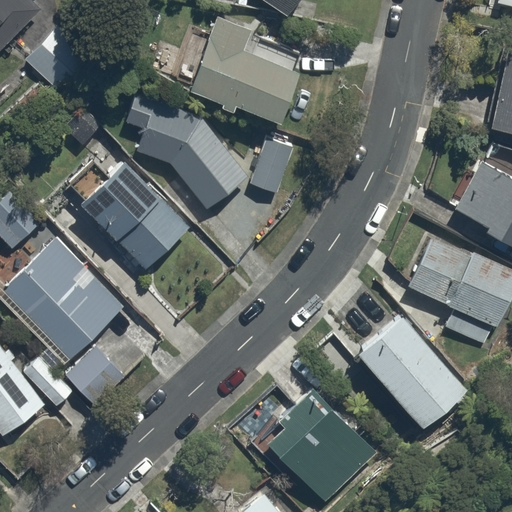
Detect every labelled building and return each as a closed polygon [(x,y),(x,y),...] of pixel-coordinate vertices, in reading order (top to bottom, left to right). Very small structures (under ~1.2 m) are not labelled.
[(0,0),(0,45),(42,7),(35,0),(0,0)] [(296,0),(262,0),(286,16),(296,0)] [(260,19),(221,5),(192,87),(219,97),(216,106),(233,112),(236,103),(270,116),(290,62),(250,47),(260,19)] [(101,46),(69,13),(25,55),(58,89),(101,46)] [(511,41),(505,40),(487,124),(511,129),(511,41)] [(201,107),(133,86),(121,114),(144,123),(135,144),(169,159),(205,205),(250,171),(201,107)] [(299,140),(270,129),(252,180),(281,190),(299,140)] [(84,161),(66,178),(115,234),(108,240),(140,277),(196,227),(124,148),(95,174),(84,161)] [(511,168),(479,151),(450,206),(484,224),(481,229),(511,245),(511,168)] [(125,300),(12,182),(0,194),(0,230),(10,241),(0,250),(0,296),(61,361),(125,300)] [(469,250),(405,220),(385,262),(410,273),(404,285),(453,309),(443,328),(487,349),(511,297),(511,263),(472,244),(469,250)] [(402,309),(358,345),(422,424),(466,387),(402,309)] [(28,358),(0,325),(0,425),(5,431),(46,395),(54,404),(73,388),(39,349),(28,358)] [(117,361),(98,341),(68,370),(87,390),(117,361)] [(315,376),(276,412),(284,421),(266,438),(325,500),(382,447),(315,376)] [(287,511),(262,482),(229,511),(287,511)]
